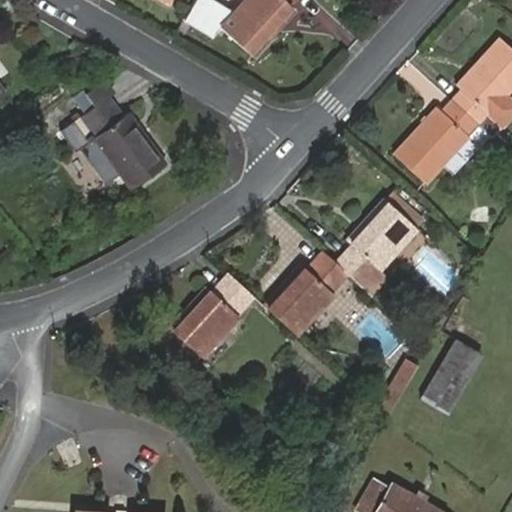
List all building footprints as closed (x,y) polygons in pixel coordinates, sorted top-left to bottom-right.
[(211,38),(220,27),(252,54),(294,9),(290,5),(293,0),(244,0),(231,15),(204,0),(195,0),(183,22),(211,38)] [(479,123),(494,137),(504,126),(490,113),(506,95),(511,87),(511,48),(501,38),(459,85),(463,90),(454,100),(479,123)] [(104,80),(85,93),(94,105),(107,97),(114,92),(104,80)] [(94,105),(85,93),(82,89),(72,98),(83,114),(61,130),(75,149),(92,137),(129,187),(164,162),(127,112),(122,115),(107,97),(94,105)] [(511,100),(506,95),(490,113),(504,126),(511,116),(511,100)] [(479,123),(454,100),(443,110),(439,107),(396,155),(427,183),(470,135),(468,134),(479,123)] [(365,289),(383,268),(416,230),(387,201),(344,249),(348,253),(338,264),(348,273),(365,289)] [(338,264),(324,251),(308,269),(305,267),(268,308),(298,335),(334,294),(332,290),(348,273),(338,264)] [(365,289),(374,296),(390,277),(383,268),(365,289)] [(254,295),(229,273),(212,292),(206,286),(170,326),(203,357),(238,316),(237,314),(254,295)] [(448,413),(481,358),(455,342),(422,397),(448,413)] [(417,365),(405,358),(375,408),(387,416),(417,365)] [(438,511),(389,481),(388,484),(376,476),(355,509),(360,511),(438,511)]
